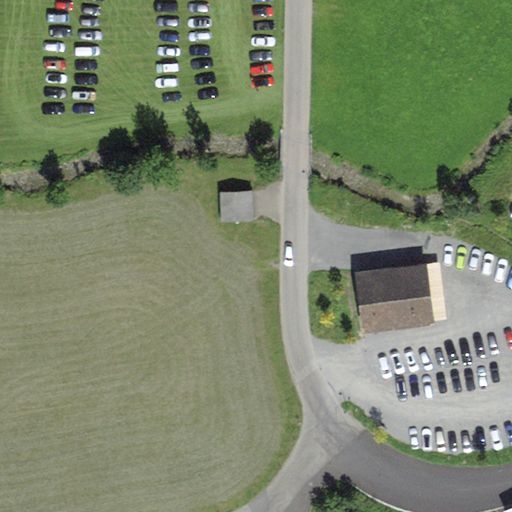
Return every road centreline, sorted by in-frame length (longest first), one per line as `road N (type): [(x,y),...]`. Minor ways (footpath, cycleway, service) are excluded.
road 1 (residential): [(299,0),(298,341),(334,431)]
road 2 (residential): [(334,431),(358,453),(408,477),(468,484),(511,477)]
